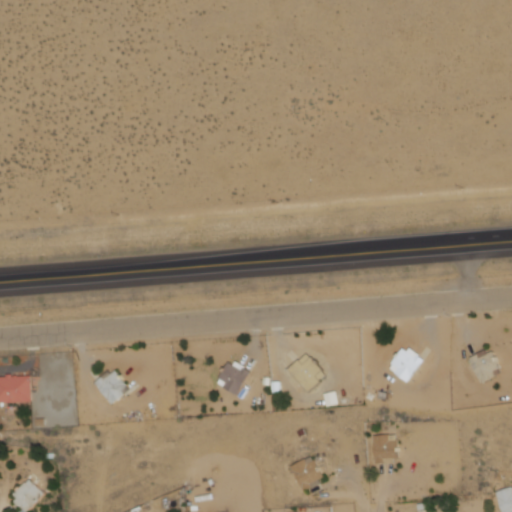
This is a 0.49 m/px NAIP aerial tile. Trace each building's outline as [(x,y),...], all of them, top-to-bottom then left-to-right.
[(414,347),(421,353),(420,354),(427,360),(411,381),(394,368),(397,364),(395,362),(406,347),(411,351),(414,347)] [(478,354),(489,349),(490,353),(497,350),(500,355),(502,354),(504,359),(502,360),(504,367),(502,368),(504,373),(485,381),(475,358),(479,356),(478,354)] [(311,353),(314,357),(315,355),(330,374),(324,379),(325,380),(312,392),(292,368),(311,353)] [(238,359),(250,366),(249,367),(253,370),(253,373),(241,395),(221,383),(224,379),(222,378),(232,360),(236,363),(238,359)] [(112,370),(115,373),(120,370),(124,375),(125,374),(127,377),(124,379),(129,385),(127,386),(130,390),(116,401),(101,381),(106,377),(105,375),(112,370)] [(0,376),(0,403),(1,403),(1,406),(5,406),(5,401),(33,401),(33,376),(23,377),(21,374),(18,374),(17,376),(15,376),(15,374),(9,374),(9,376),(0,376)] [(377,435),(393,434),(394,435),(401,435),(401,438),(402,438),(404,457),(398,458),(399,463),(386,464),(386,462),(379,463),(377,435)] [(294,466),(309,459),(309,460),(316,457),(317,461),(320,459),(329,477),(315,484),(317,487),(307,492),(294,466)] [(34,480),(46,492),(26,511),(19,511),(24,508),(17,501),(21,498),(17,493),(20,490),(19,488),(23,484),(25,486),(28,483),(30,484),(34,480)] [(506,511),(500,492),(511,487),(511,511),(506,511)]
